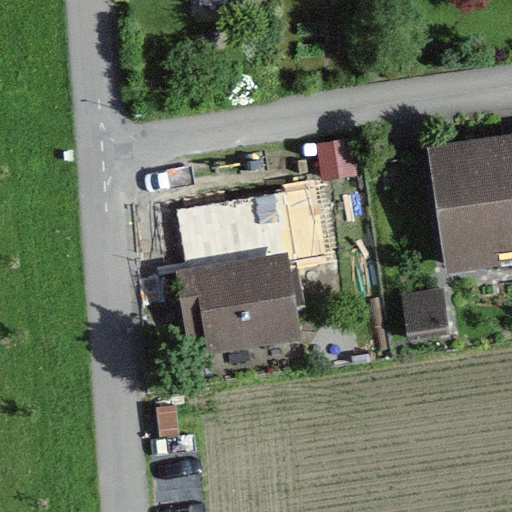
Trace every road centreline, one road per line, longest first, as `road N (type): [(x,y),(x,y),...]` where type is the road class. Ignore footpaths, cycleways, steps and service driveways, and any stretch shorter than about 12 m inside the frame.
road 1 (residential): [(101,150),(511,89)]
road 2 (residential): [(101,150),(125,511)]
road 3 (residential): [(88,0),(101,150)]
